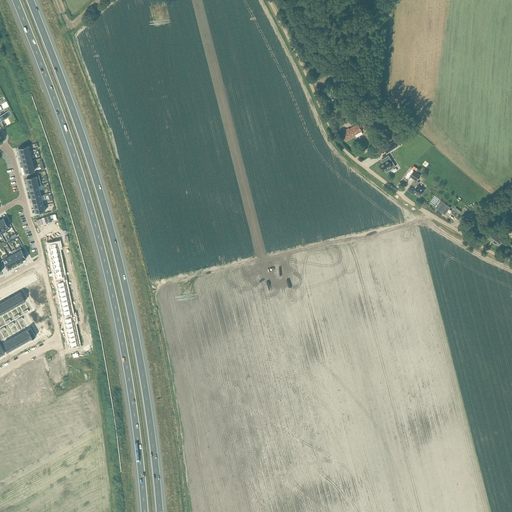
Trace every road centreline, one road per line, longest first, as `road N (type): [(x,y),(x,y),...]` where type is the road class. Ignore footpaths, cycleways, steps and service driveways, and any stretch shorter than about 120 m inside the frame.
road 1 (motorway): [(13,0),(100,250),(139,452),(141,511)]
road 2 (motorway): [(160,511),(126,288),(82,135),(31,0)]
road 3 (track): [(269,0),(342,147),(410,202),(511,262)]
road 4 (residential): [(9,502),(81,462),(71,403)]
